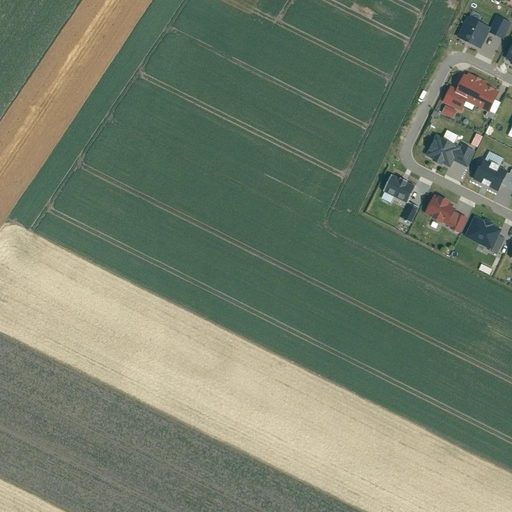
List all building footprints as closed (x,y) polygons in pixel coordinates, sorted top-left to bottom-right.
[(467,17),(457,38),(480,49),(490,29),(467,17)] [(489,34),(503,40),(511,24),(497,17),(489,34)] [(450,87),(442,103),(461,113),(466,103),(488,114),(499,92),(486,86),(487,83),(468,74),(466,77),(463,75),(456,90),(450,87)] [(435,136),(425,157),(450,169),(453,162),(466,168),(474,152),(461,146),(460,148),(435,136)] [(508,171),(484,159),(473,181),(498,192),(508,171)] [(416,187),(394,176),(387,192),(409,202),(416,187)] [(434,195),(424,215),(447,226),(453,213),(456,206),(434,195)] [(453,213),(447,226),(450,228),(449,229),(459,234),(466,219),(453,213)] [(474,217),(464,238),(491,251),(501,230),(474,217)]
